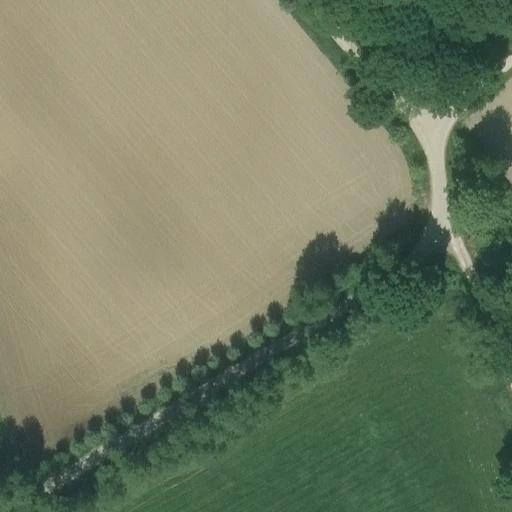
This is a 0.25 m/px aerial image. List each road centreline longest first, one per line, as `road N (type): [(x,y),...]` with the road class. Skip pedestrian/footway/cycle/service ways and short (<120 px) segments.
road 1 (unclassified): [(428,138),(453,231),(7,511)]
road 2 (unclassified): [(309,0),(428,138)]
road 3 (track): [(453,231),(511,383)]
